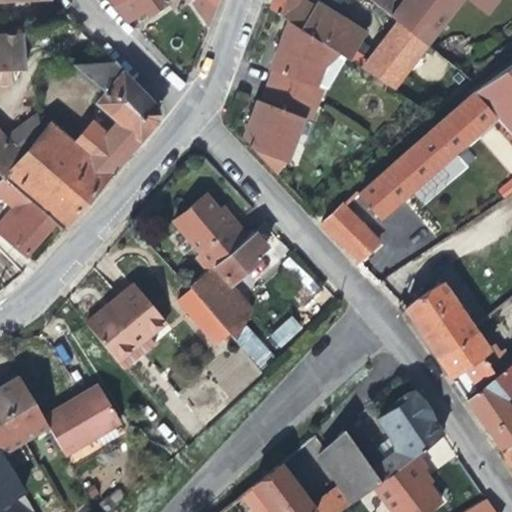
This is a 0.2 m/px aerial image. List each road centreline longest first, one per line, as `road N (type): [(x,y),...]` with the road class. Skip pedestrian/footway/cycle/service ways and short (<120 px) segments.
road 1 (unknown): [(262,197),(511,53)]
road 2 (residential): [(168,511),(368,311)]
road 3 (residential): [(183,111),(19,305),(0,311)]
road 4 (residential): [(368,311),(183,111)]
road 5 (residential): [(511,506),(368,311)]
road 6 (residential): [(75,0),(183,111)]
road 7 (residential): [(234,0),(207,83),(183,111)]
